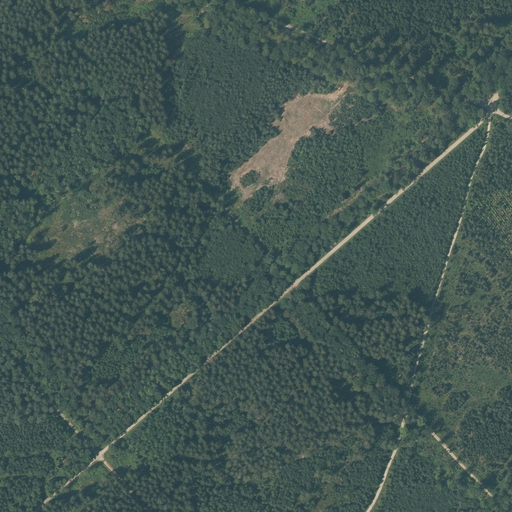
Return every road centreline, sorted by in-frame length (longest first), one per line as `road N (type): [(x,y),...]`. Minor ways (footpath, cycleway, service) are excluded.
road 1 (track): [(73,40),(507,511)]
road 2 (track): [(33,511),(492,108)]
road 3 (track): [(492,108),(403,427),(366,511)]
road 4 (track): [(233,3),(492,108)]
road 5 (track): [(0,343),(148,511)]
